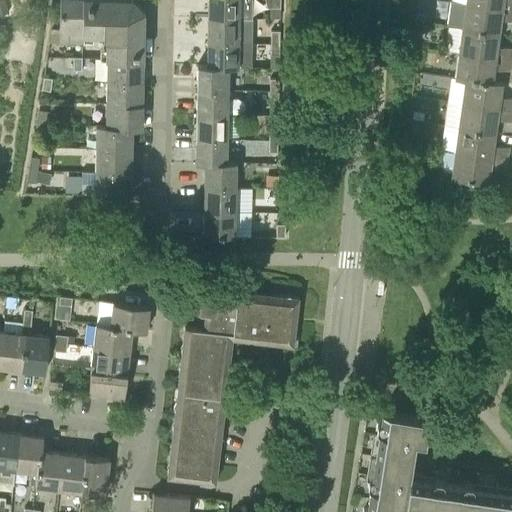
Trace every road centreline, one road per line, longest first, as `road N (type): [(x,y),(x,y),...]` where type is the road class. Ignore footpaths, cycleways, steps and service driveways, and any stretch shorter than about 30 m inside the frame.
road 1 (tertiary): [(321,511),(360,173),(364,0)]
road 2 (residential): [(149,425),(165,308),(161,0)]
road 3 (residential): [(149,425),(43,413),(19,393),(0,391)]
